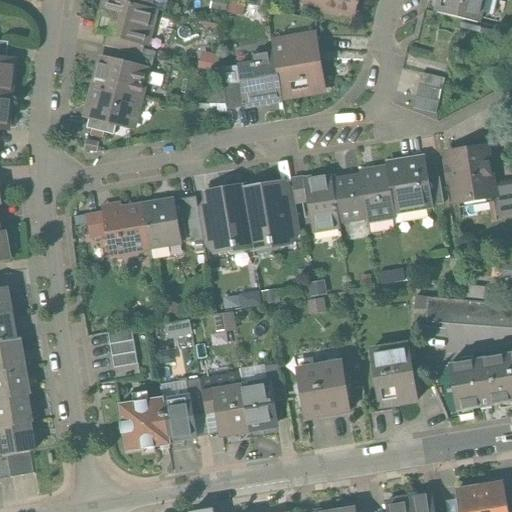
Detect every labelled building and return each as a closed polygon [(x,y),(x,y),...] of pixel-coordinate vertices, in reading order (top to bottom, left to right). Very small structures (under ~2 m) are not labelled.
[(148,8),(114,0),(104,0),(100,17),(112,20),(108,36),(143,44),(147,29),(151,30),(156,10),(148,8)] [(114,0),(148,8),(149,0),(114,0)] [(305,0),(306,1),(302,0),(302,3),(326,9),(325,12),(339,15),(340,12),(354,15),(357,0),(305,0)] [(484,0),(440,0),(437,14),(478,24),(484,0)] [(143,44),(108,36),(105,47),(125,52),(140,56),(143,44)] [(312,38),(272,45),(273,52),(274,52),(282,98),(321,92),(312,38)] [(140,56),(125,52),(122,65),(146,71),(151,72),(154,59),(140,56)] [(273,52),(252,55),(254,64),(238,67),(241,85),(245,108),(283,102),(282,98),(274,52),(273,52)] [(0,59),(0,94),(10,96),(12,75),(11,74),(12,62),(13,63),(13,61),(0,59)] [(122,65),(102,60),(99,62),(93,88),(139,99),(146,71),(122,65)] [(412,107),(435,114),(445,78),(422,72),(412,107)] [(241,85),(223,88),(227,111),(245,108),(241,85)] [(139,99),(93,88),(89,102),(92,107),(89,118),(117,124),(122,126),(135,118),(139,99)] [(10,96),(0,94),(0,129),(7,130),(7,128),(6,128),(7,116),(8,116),(10,96)] [(117,124),(89,118),(87,129),(114,136),(117,124)] [(487,149),(448,155),(455,203),(494,197),(495,196),(493,186),(487,149)] [(412,162),(386,166),(387,169),(394,213),(430,207),(424,172),(424,168),(413,170),(412,162)] [(387,169),(359,174),(360,177),(367,219),(367,223),(395,218),(394,213),(387,169)] [(438,169),(424,172),(430,207),(444,205),(438,169)] [(305,181),(303,181),(307,202),(312,233),(340,228),(339,223),(332,182),(331,177),(305,181)] [(360,177),(332,182),(339,223),(367,219),(360,177)] [(305,179),(291,181),(295,201),(295,204),(307,202),(303,181),(305,181),(305,179)] [(511,182),(493,186),(495,196),(494,197),(496,214),(511,211),(511,182)] [(277,187),(243,193),(252,241),(252,244),(268,241),(269,246),(284,243),(288,239),(287,232),(282,203),(279,189),(277,187)] [(241,190),(226,193),(224,195),(217,196),(214,194),(209,195),(208,198),(215,242),(216,248),(221,251),(236,249),(236,244),(252,241),(243,193),(241,190)] [(196,198),(185,199),(192,243),(203,242),(198,214),(196,198)] [(175,201),(142,207),(149,249),(182,244),(175,201)] [(295,201),(282,203),(287,232),(300,230),(295,204),(295,201)] [(142,207),(102,213),(106,237),(109,256),(149,249),(142,207)] [(210,212),(198,214),(203,242),(203,244),(215,242),(210,212)] [(102,213),(86,216),(90,239),(106,237),(102,213)] [(0,234),(0,261),(8,260),(3,234),(0,234)] [(0,289),(0,315),(11,313),(7,289),(0,289)] [(429,299),(416,298),(415,310),(427,312),(429,299)] [(451,316),(436,299),(429,299),(427,312),(426,323),(442,324),(451,316)] [(468,318),(453,301),(436,299),(451,316),(458,326),(468,318)] [(485,319),(470,302),(453,301),(468,318),(475,327),(485,319)] [(502,321),(487,304),(470,302),(485,319),(492,328),(502,321)] [(511,314),(504,305),(487,304),(502,321),(509,330),(511,327),(511,314)] [(11,313),(0,315),(0,343),(18,341),(13,313),(11,313)] [(219,331),(235,330),(234,313),(218,314),(219,331)] [(188,321),(166,325),(168,338),(190,334),(188,321)] [(114,368),(138,363),(132,328),(108,333),(114,368)] [(18,341),(0,343),(0,372),(24,368),(19,340),(18,341)] [(409,346),(369,353),(379,408),(418,401),(409,346)] [(511,403),(511,363),(511,355),(449,366),(457,413),(511,403)] [(341,364),(319,368),(327,417),(349,413),(346,392),(347,391),(351,386),(349,379),(344,375),(343,375),(341,364)] [(24,368),(0,372),(0,400),(26,396),(28,396),(24,368)] [(319,368),(297,371),(299,382),(298,382),(294,388),(295,395),(301,399),(302,399),(306,420),(327,417),(319,368)] [(280,378),(267,380),(268,386),(269,386),(272,404),(284,402),(280,378)] [(268,386),(242,390),(248,430),(276,425),(272,404),(269,386),(268,386)] [(214,389),(201,391),(205,415),(217,413),(214,395),(215,395),(214,389)] [(215,395),(214,395),(217,413),(221,435),(248,430),(242,390),(215,395)] [(0,400),(0,429),(29,424),(31,424),(26,396),(0,400)] [(190,397),(163,402),(170,443),(197,438),(190,397)] [(162,399),(119,406),(122,424),(120,424),(122,435),(124,435),(127,452),(143,450),(143,454),(155,452),(155,448),(170,446),(170,443),(163,402),(162,399)] [(0,429),(0,455),(0,457),(18,454),(29,452),(34,452),(29,424),(0,429)] [(29,452),(18,454),(22,476),(33,474),(29,452)] [(18,454),(6,457),(10,479),(22,476),(18,454)] [(0,457),(0,480),(10,479),(6,457),(0,457)] [(507,511),(503,485),(480,489),(483,511),(507,511)] [(483,511),(480,489),(456,493),(459,511),(483,511)] [(434,511),(432,495),(408,499),(410,511),(434,511)] [(410,511),(408,499),(396,501),(397,503),(385,505),(386,511),(410,511)]
